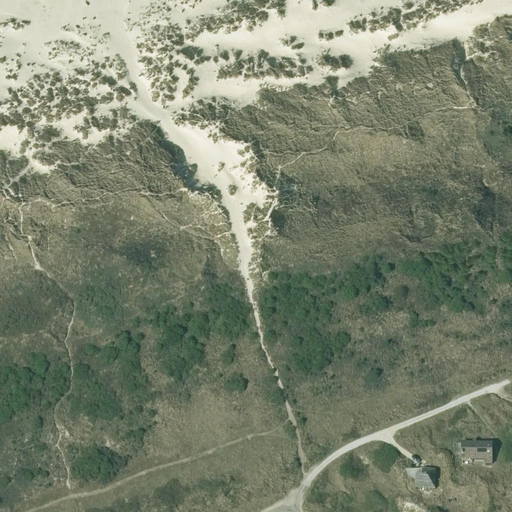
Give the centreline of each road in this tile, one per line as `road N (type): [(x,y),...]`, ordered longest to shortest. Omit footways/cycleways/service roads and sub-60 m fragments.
road 1 (unknown): [(309,479),(260,340),(220,186),(133,77)]
road 2 (track): [(511,381),(353,444),(309,479)]
